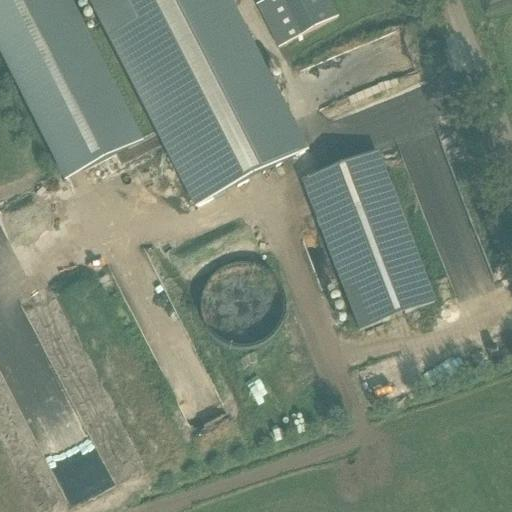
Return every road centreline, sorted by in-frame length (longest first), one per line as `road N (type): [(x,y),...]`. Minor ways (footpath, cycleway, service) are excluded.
road 1 (track): [(160,511),(365,438),(295,253)]
road 2 (unclassified): [(511,157),(451,0)]
